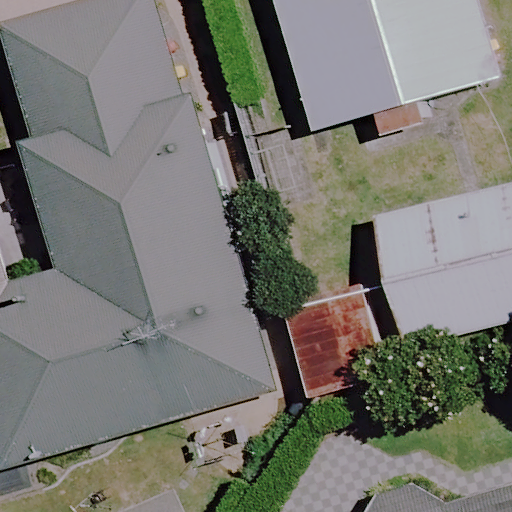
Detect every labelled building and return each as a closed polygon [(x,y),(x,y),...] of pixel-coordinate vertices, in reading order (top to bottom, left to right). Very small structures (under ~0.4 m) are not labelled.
[(173,0),(114,0),(22,23),(52,144),(36,148),(69,281),(0,298),(0,425),(11,467),(274,401),(173,0)] [(287,0),(327,136),(511,82),(487,0),(287,0)] [(511,329),(511,191),(390,220),(421,351),(511,329)] [(398,375),(380,295),(301,312),(319,392),(398,375)] [(209,511),(159,478),(136,511),(209,511)] [(511,511),(511,498),(464,511),(511,511)]
